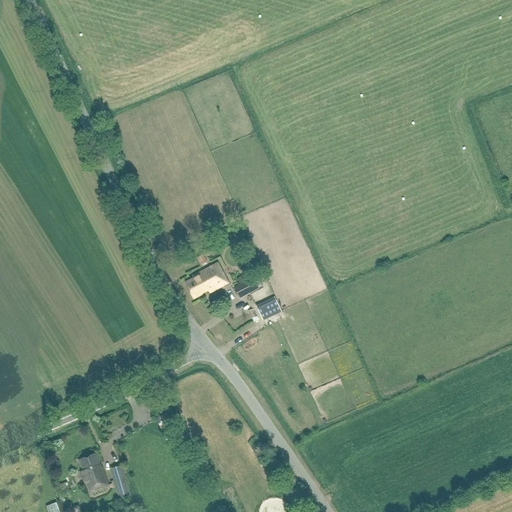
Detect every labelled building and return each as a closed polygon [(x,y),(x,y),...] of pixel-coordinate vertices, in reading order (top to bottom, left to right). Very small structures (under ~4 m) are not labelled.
[(197,257),(201,265),(207,262),(203,254),(197,257)] [(212,291),(229,282),(219,263),(193,276),(194,278),(186,282),(194,298),(211,289),(212,291)] [(240,298),(259,288),(254,277),(252,278),(249,272),(237,279),(239,284),(234,287),(240,298)] [(265,311),(272,306),(268,300),(261,305),(265,311)] [(97,454),(80,460),(84,471),(82,472),(85,479),(87,478),(92,492),(109,485),(103,467),(102,468),(97,454)] [(122,466),(112,469),(121,501),(131,498),(122,466)] [(63,497),(71,494),(67,482),(58,485),(63,497)] [(59,511),(56,502),(48,506),(46,507),(47,511),(59,511)]
